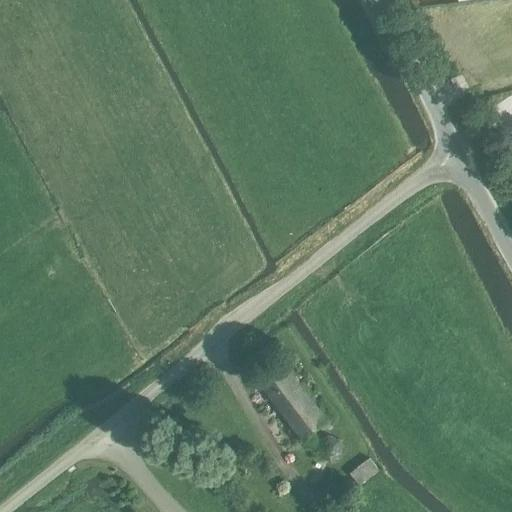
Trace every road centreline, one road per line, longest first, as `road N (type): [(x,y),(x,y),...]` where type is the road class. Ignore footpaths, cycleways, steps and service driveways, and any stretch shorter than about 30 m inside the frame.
road 1 (unclassified): [(8,511),(459,157)]
road 2 (track): [(227,334),(211,311),(158,128),(91,0)]
road 3 (unclassified): [(459,157),(377,0)]
